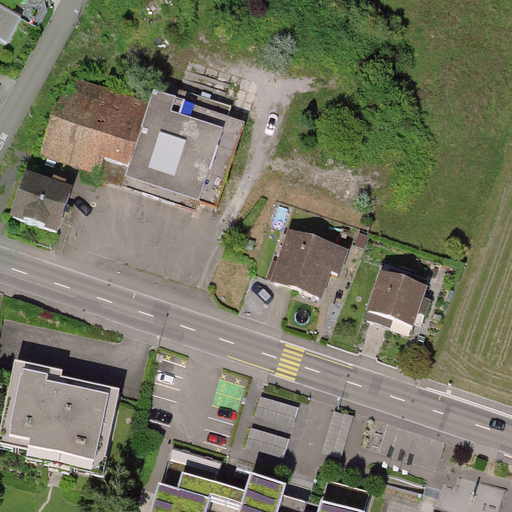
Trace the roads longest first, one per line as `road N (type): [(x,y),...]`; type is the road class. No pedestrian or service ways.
road 1 (tertiary): [(0,266),(511,438)]
road 2 (residential): [(0,140),(81,0)]
